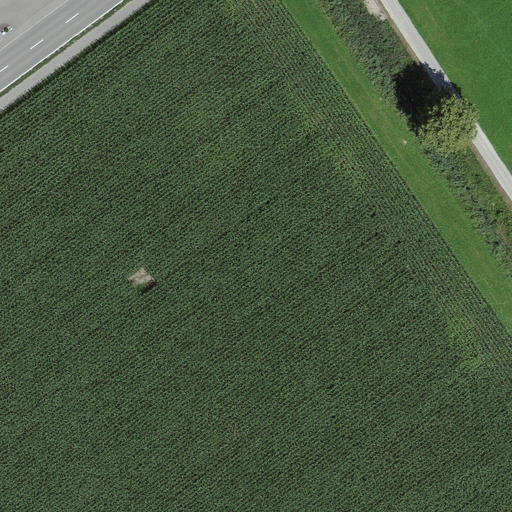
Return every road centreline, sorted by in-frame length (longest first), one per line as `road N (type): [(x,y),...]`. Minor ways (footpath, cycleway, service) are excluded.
road 1 (track): [(383,0),(511,190)]
road 2 (secondary): [(99,0),(0,73)]
